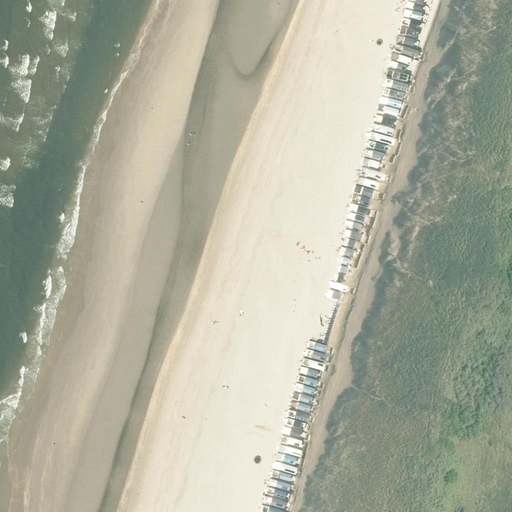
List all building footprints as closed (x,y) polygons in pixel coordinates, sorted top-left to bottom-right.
[(418,4),(413,18),(426,23),(432,8),(422,4),(422,3),(417,1),(416,0),(412,0),(412,2),(418,4)] [(412,20),(405,45),(415,48),(418,40),(419,41),(424,24),(412,20)] [(406,91),(410,75),(414,76),(417,60),(398,56),(392,89),(406,91)] [(393,91),(391,99),(389,99),(382,123),(392,126),(400,101),(399,100),(401,93),(393,91)] [(332,298),(343,301),(345,295),(333,292),(332,298)] [(345,312),(347,305),(334,301),(332,308),(345,312)] [(343,330),(347,315),(331,311),(327,326),(343,330)] [(320,353),(332,356),(336,339),(340,340),(342,332),(325,327),(321,343),(322,344),(320,353)] [(286,429),(281,452),(289,454),(294,431),(286,429)]
